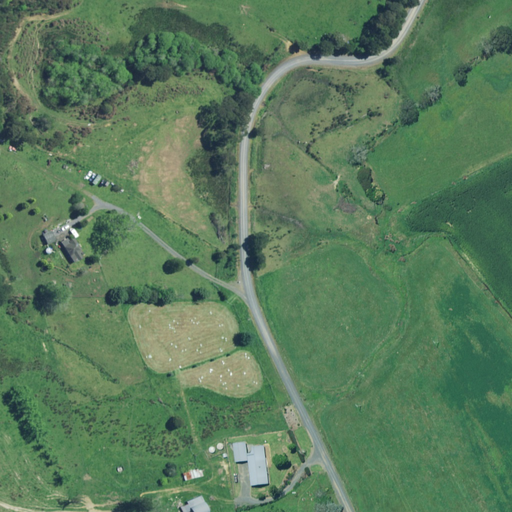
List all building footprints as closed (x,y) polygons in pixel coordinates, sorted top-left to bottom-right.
[(54,240),(50,231),(41,235),(46,244),(54,240)] [(66,238),(59,242),(72,264),(81,258),(77,251),(78,250),(72,238),(67,241),(66,238)] [(220,450),(221,450),(222,450),(223,450),(224,450),(224,449),(225,449),(225,448),(226,448),(226,447),(226,446),(226,445),(226,444),(225,444),(225,443),(224,443),(223,442),(222,442),(221,442),(220,442),(220,443),(219,443),(219,444),(218,444),(218,445),(218,446),(218,447),(218,448),(219,448),(219,449),(220,449),(220,450)] [(249,450),(248,442),(235,444),(238,462),(250,460),(254,486),(272,483),(267,447),(249,450)] [(201,476),(199,469),(181,474),(183,481),(201,476)] [(205,511),(200,496),(185,502),(188,511),(205,511)]
